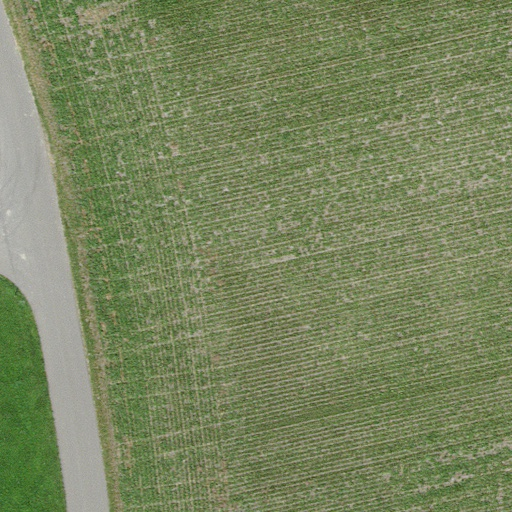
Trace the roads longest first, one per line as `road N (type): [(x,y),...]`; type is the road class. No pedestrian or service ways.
road 1 (unclassified): [(48,233),(91,511)]
road 2 (unclassified): [(0,54),(48,233)]
